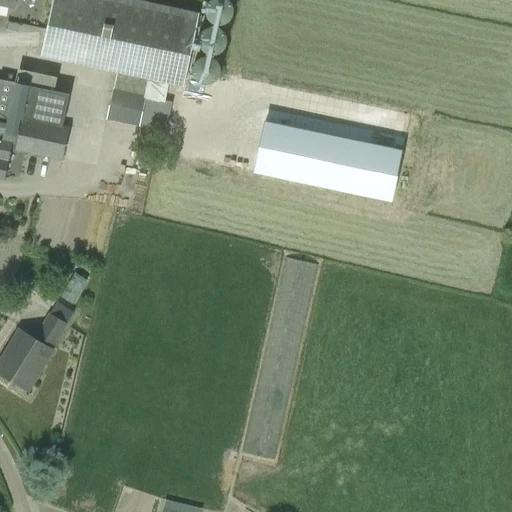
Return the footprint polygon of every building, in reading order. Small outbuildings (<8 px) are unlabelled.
[(0,0),(0,5),(13,8),(15,0),(0,0)] [(199,12),(142,0),(52,0),(41,56),(117,72),(107,119),(139,126),(139,124),(156,128),(157,126),(165,128),(171,101),(165,100),(169,83),(183,86),(199,12)] [(22,24),(9,21),(7,30),(20,32),(22,24)] [(0,139),(12,142),(16,143),(15,150),(62,159),(69,127),(27,118),(33,85),(0,78),(0,139)] [(270,99),(260,145),(402,174),(411,128),(270,99)] [(0,179),(4,181),(12,142),(0,139),(0,179)] [(275,459),(318,264),(285,257),(242,452),(275,459)] [(72,304),(87,280),(75,273),(60,296),(72,304)] [(53,350),(53,349),(69,323),(68,322),(74,312),(57,301),(50,312),(49,311),(33,337),(19,329),(0,361),(0,373),(29,391),(53,350)] [(201,511),(202,509),(165,500),(161,511),(201,511)]
